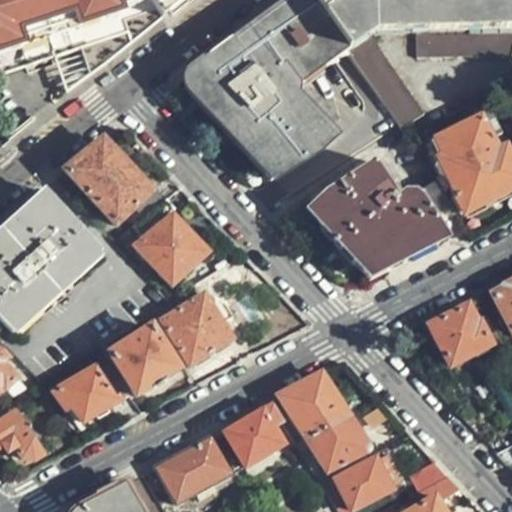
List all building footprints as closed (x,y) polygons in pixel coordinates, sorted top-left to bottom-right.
[(0,0),(0,48),(19,42),(17,38),(63,22),(64,26),(76,22),(65,6),(75,0),(103,0),(108,6),(126,0),(0,0)] [(104,8),(108,6),(103,0),(75,0),(65,6),(76,22),(106,12),(104,8)] [(121,12),(152,2),(150,0),(126,0),(108,6),(117,18),(122,16),(121,12)] [(150,0),(152,2),(162,18),(184,0),(150,0)] [(285,87),(340,46),(308,0),(291,0),(196,74),(193,98),(272,182),(314,152),(329,135),(285,87)] [(511,0),(308,0),(340,46),(357,74),(399,132),(420,116),(375,46),(374,30),(416,29),(417,57),(511,54),(511,0)] [(130,35),(149,29),(162,18),(152,2),(121,12),(122,16),(117,18),(130,35)] [(117,18),(108,6),(104,8),(106,12),(76,22),(79,27),(81,30),(117,18)] [(90,44),(60,59),(82,52),(106,43),(130,35),(117,18),(81,30),(90,44)] [(0,59),(22,52),(20,47),(79,27),(76,22),(64,26),(63,22),(17,38),(19,42),(0,48),(0,59)] [(0,79),(60,59),(90,44),(81,30),(79,27),(20,47),(22,52),(0,59),(0,79)] [(130,35),(134,41),(149,29),(130,35)] [(106,43),(110,59),(134,41),(130,35),(106,43)] [(82,52),(88,78),(110,59),(106,43),(82,52)] [(511,189),(511,159),(506,147),(498,152),(492,141),(500,136),(489,114),(469,124),(429,144),(437,160),(433,170),(438,177),(449,178),(451,183),(448,190),(461,216),(491,200),(511,189)] [(100,143),(63,172),(113,225),(134,208),(144,219),(162,204),(153,193),(150,196),(126,170),(100,143)] [(402,260),(443,238),(410,192),(403,191),(395,196),(369,163),(325,196),(305,216),(364,281),(402,260)] [(20,324),(98,252),(48,195),(18,222),(2,236),(0,238),(0,326),(7,335),(20,324)] [(162,204),(144,219),(133,228),(145,240),(171,213),(162,204)] [(190,239),(173,222),(165,229),(138,256),(172,291),(206,257),(190,239)] [(239,283),(229,267),(202,285),(212,300),(239,283)] [(511,285),(503,291),(503,292),(492,298),(511,336),(511,285)] [(230,340),(201,297),(189,305),(160,323),(188,367),(210,353),(230,340)] [(489,347),(479,328),(477,329),(467,309),(430,328),(451,368),(489,347)] [(178,372),(164,351),(156,338),(152,332),(150,330),(109,356),(136,398),(159,384),(178,372)] [(0,386),(3,389),(14,379),(0,365),(3,362),(0,357),(0,386)] [(105,411),(128,398),(109,374),(102,379),(92,366),(50,392),(62,406),(65,404),(83,424),(105,411)] [(320,377),(276,400),(294,427),(302,442),(347,420),(331,394),(320,377)] [(282,428),(270,408),(243,424),(221,437),(232,455),(242,472),(243,474),(281,451),(273,434),(282,428)] [(0,450),(4,448),(9,454),(15,449),(21,456),(36,462),(45,457),(20,415),(0,426),(0,450)] [(347,420),(302,442),(322,475),(364,454),(365,451),(365,448),(357,435),(347,420)] [(212,442),(209,438),(192,449),(157,468),(180,506),(186,503),(196,498),(202,507),(223,496),(218,487),(237,475),(242,472),(232,455),(221,437),(212,442)] [(414,496),(447,478),(431,462),(403,478),(414,496)] [(380,481),(371,463),(354,471),(333,484),(347,511),(354,511),(388,494),(380,481)] [(447,478),(414,496),(419,508),(411,511),(438,511),(433,504),(456,488),(447,478)] [(143,511),(127,482),(76,511),(143,511)]
